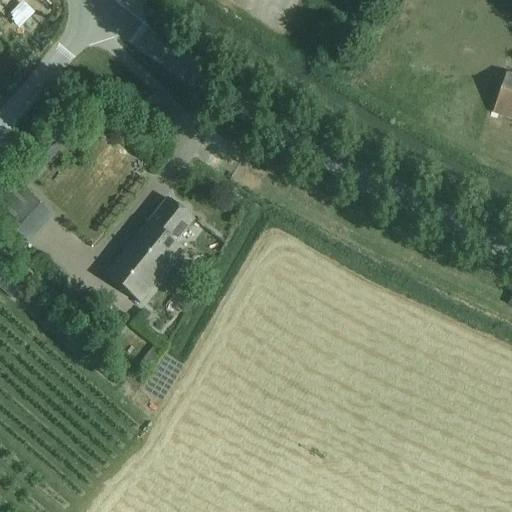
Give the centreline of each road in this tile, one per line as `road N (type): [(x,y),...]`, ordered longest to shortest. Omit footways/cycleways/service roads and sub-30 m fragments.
road 1 (tertiary): [(511,250),(286,135),(99,6)]
road 2 (unclassified): [(0,127),(99,6)]
